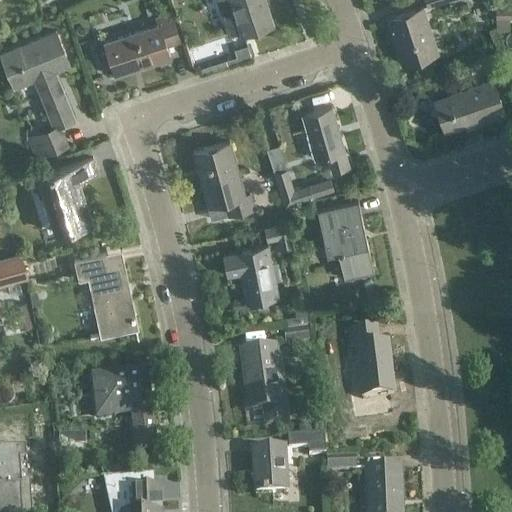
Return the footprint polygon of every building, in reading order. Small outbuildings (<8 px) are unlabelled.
[(216,0),(227,34),(240,29),(240,31),(270,22),(263,0),(216,0)] [(511,0),(494,1),(494,17),(495,30),(508,30),(508,16),(511,16),(511,0)] [(401,62),(435,50),(421,5),(386,16),(401,62)] [(114,74),(168,55),(164,43),(178,39),(169,11),(155,16),(157,23),(103,41),(114,74)] [(72,117),(52,68),(67,62),(54,30),(0,51),(0,55),(12,85),(33,76),(53,125),(27,135),(35,155),(64,143),(56,123),(72,117)] [(476,120),(503,110),(492,78),(433,98),(442,126),(474,115),(476,120)] [(347,164),(330,105),(301,114),(313,157),(326,153),(330,169),(347,164)] [(243,194),(228,139),(192,149),(207,204),(224,199),(228,213),(253,206),(249,192),(243,194)] [(53,230),(91,218),(77,175),(95,169),(91,156),(36,173),(53,230)] [(292,188),(285,168),(274,172),(285,204),(313,194),(308,182),(292,188)] [(373,270),(357,199),(315,208),(325,250),(336,247),(343,277),(373,270)] [(292,245),(287,221),(263,227),(265,239),(275,237),(278,247),(292,245)] [(275,294),(264,243),(243,247),(243,249),(222,253),(227,273),(240,270),(246,301),(248,300),(250,312),(265,309),(262,297),(275,294)] [(109,268),(106,251),(73,258),(77,278),(89,276),(101,333),(134,326),(127,294),(126,294),(120,266),(109,268)] [(0,281),(25,275),(19,254),(0,258),(0,281)] [(284,345),(308,341),(306,327),(283,331),(284,345)] [(376,344),(374,328),(348,332),(350,348),(356,347),(362,398),(392,394),(385,343),(376,344)] [(283,422),(281,406),(274,347),(240,351),(247,411),(261,409),(264,425),(283,422)] [(154,449),(144,371),(91,378),(96,419),(129,414),(134,452),(154,449)] [(23,415),(0,416),(0,511),(16,511),(16,505),(20,505),(16,448),(25,447),(23,415)] [(306,456),(323,454),(322,432),(284,435),(285,449),(306,448),(306,456)] [(70,436),(57,436),(57,446),(70,446),(70,436)] [(254,494),(286,492),(282,448),(251,451),(254,494)] [(325,458),(325,472),(353,471),(353,457),(325,458)] [(399,511),(398,469),(365,470),(366,511),(399,511)] [(137,477),(105,478),(105,492),(130,491),(130,511),(158,511),(158,487),(137,488),(137,477)]
